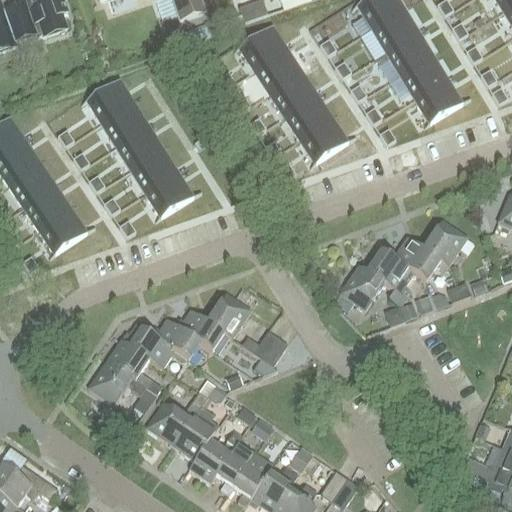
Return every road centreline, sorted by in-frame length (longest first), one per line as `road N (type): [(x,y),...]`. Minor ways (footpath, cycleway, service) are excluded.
road 1 (residential): [(0,361),(93,293),(255,235)]
road 2 (residential): [(255,235),(511,143)]
road 3 (residential): [(440,431),(413,384),(380,353),(313,358)]
road 4 (unclassified): [(147,511),(22,416)]
road 5 (residential): [(313,358),(255,235)]
road 6 (residential): [(371,478),(313,358)]
